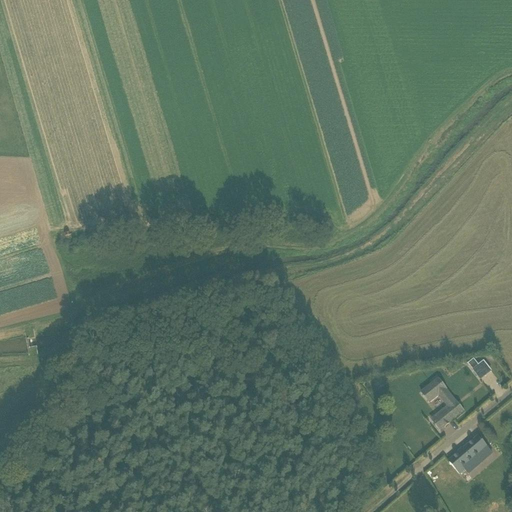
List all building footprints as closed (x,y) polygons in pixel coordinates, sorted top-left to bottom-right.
[(36,346),(29,347),(30,356),(38,355),(36,346)] [(474,361),(468,365),(473,371),(479,367),(474,361)] [(447,390),(439,380),(421,394),(429,404),(439,396),(447,407),(449,409),(457,403),(456,403),(446,391),(447,390)] [(454,420),(447,412),(446,411),(432,422),(440,431),(454,420)] [(478,438),(477,439),(448,462),(460,476),(467,470),(465,469),(479,458),(483,462),(492,454),(478,438)] [(441,490),(451,511),(465,511),(472,509),(459,482),(441,490)]
